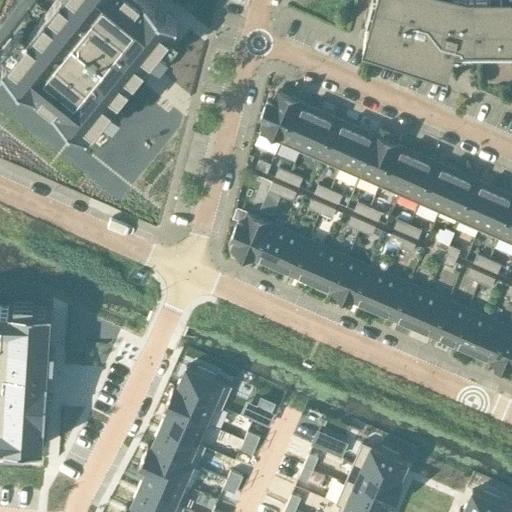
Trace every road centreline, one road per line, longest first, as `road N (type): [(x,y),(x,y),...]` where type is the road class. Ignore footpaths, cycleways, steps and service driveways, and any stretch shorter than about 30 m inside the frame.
road 1 (residential): [(184,270),(511,412)]
road 2 (residential): [(252,42),(511,151)]
road 3 (residential): [(184,270),(74,511)]
road 4 (residential): [(184,270),(252,42)]
road 5 (residential): [(0,189),(184,270)]
